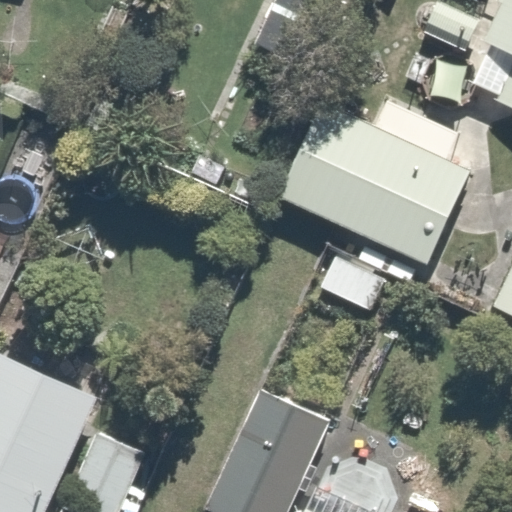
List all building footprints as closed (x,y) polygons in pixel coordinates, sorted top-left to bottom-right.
[(511,119),(511,0),(500,0),(494,17),(452,0),(435,0),(419,40),(490,68),(475,104),(511,119)] [(334,101),(283,201),(426,274),(447,234),(495,259),(511,225),(511,187),(445,153),(462,120),(420,98),(401,136),(334,101)] [(0,511),(136,511),(158,462),(101,438),(119,394),(0,343),(0,511)] [(303,511),(307,501),(337,417),(294,402),(286,422),(250,409),(212,511),(303,511)] [(335,511),(307,501),(303,511),(335,511)]
